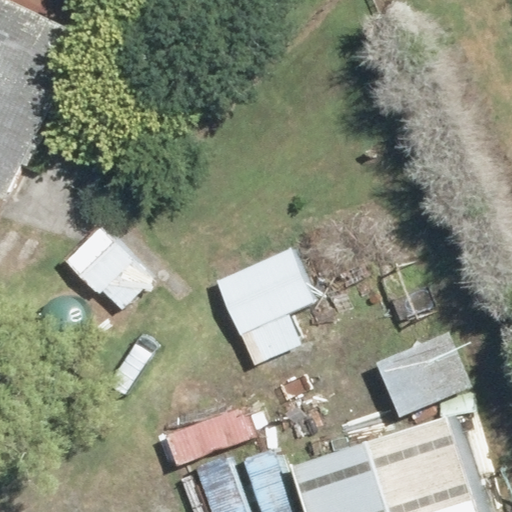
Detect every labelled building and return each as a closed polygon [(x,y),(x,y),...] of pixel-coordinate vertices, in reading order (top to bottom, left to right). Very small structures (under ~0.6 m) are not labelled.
[(86,45),(0,0),(0,196),(7,200),(86,45)] [(158,275),(101,227),(69,265),(126,313),(158,275)] [(318,301),(295,250),(220,283),(260,372),(308,350),(292,313),(318,301)] [(479,386),(455,332),(378,365),(402,420),(479,386)] [(491,511),(463,421),(304,470),(316,511),(491,511)]
